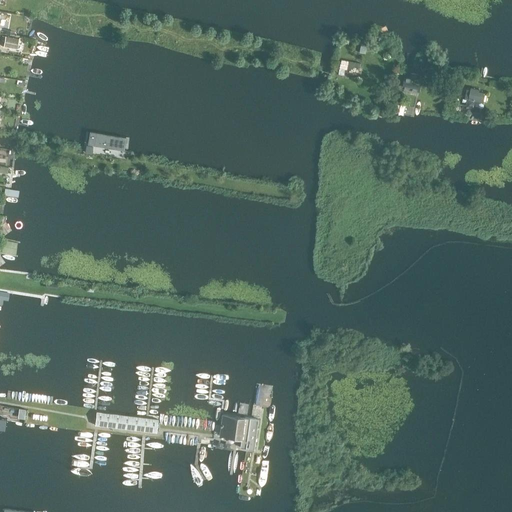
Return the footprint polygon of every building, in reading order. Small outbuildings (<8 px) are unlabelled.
[(0,45),(17,48),(19,38),(2,35),(0,44),(0,45)] [(366,53),(368,41),(363,39),(360,52),(366,53)] [(359,72),(361,63),(341,59),(338,74),(344,75),(345,69),(359,72)] [(410,78),(404,77),(403,87),(419,90),(421,80),(415,79),(415,75),(411,74),(410,78)] [(480,91),(480,89),(471,87),(471,89),(467,88),(465,99),(484,103),(486,92),(480,91)] [(157,432),(158,422),(134,419),(134,417),(98,413),(97,425),(157,432)] [(221,429),(220,436),(242,439),(241,447),(247,448),(254,449),(258,419),(251,418),(223,414),(222,423),(221,429)]
